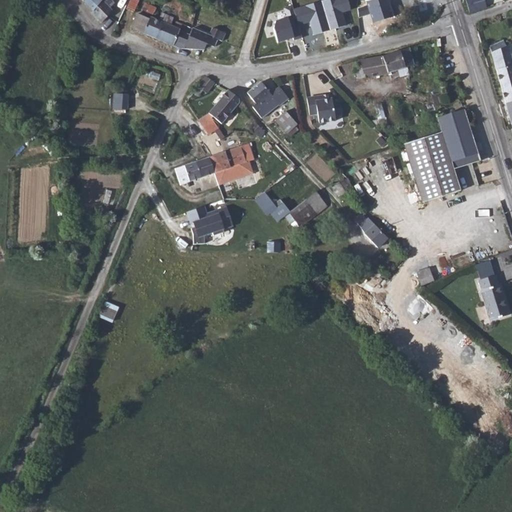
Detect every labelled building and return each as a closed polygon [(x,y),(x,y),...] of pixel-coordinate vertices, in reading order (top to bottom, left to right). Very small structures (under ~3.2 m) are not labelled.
[(83,0),(93,11),(91,12),(101,23),(112,10),(102,0),(83,0)] [(348,0),(323,0),(322,1),(330,29),(346,24),(343,11),(350,9),(348,0)] [(388,0),(371,0),(366,2),(372,23),(393,17),(388,0)] [(484,0),(465,0),(470,13),(486,8),(484,0)] [(322,1),(298,7),(302,24),(311,21),(315,34),(330,29),(322,1)] [(274,28),(278,42),(294,37),(294,39),(302,37),(293,4),(284,7),(287,16),(277,20),(274,28)] [(131,27),(144,34),(173,46),(180,31),(183,24),(176,21),(174,27),(171,25),(174,18),(162,13),(159,20),(151,17),(150,19),(138,13),(131,27)] [(180,31),(173,46),(180,49),(184,49),(186,46),(191,48),(193,43),(205,47),(207,44),(214,47),(217,39),(222,41),(226,33),(213,28),(210,35),(193,28),(190,35),(180,31)] [(490,46),(506,103),(511,101),(511,43),(506,46),(503,40),(490,46)] [(414,65),(409,48),(383,56),(360,61),(360,62),(356,63),(357,66),(354,67),(358,79),(388,73),(414,65)] [(214,83),(206,77),(199,87),(198,86),(193,92),(198,96),(203,90),(206,93),(214,83)] [(279,87),(271,94),(261,82),(247,93),(256,104),(252,107),(262,118),(279,105),(279,106),(289,99),(279,87)] [(209,113),(221,124),(240,102),(239,99),(228,90),(209,113)] [(127,94),(114,94),(114,109),(127,110),(127,94)] [(307,98),(310,115),(317,114),(319,123),(335,121),(335,115),(342,114),(340,101),(332,103),(332,99),(324,100),(323,96),(307,98)] [(442,132),(454,169),(481,160),(464,110),(438,119),(442,132)] [(286,111),(276,120),(287,134),(297,124),(286,111)] [(211,118),(209,113),(198,120),(207,134),(214,130),(217,135),(221,132),(218,127),(211,118)] [(149,129),(154,120),(146,116),(142,125),(149,129)] [(251,128),(260,137),(265,133),(261,127),(256,122),(251,128)] [(460,191),(454,169),(442,132),(404,144),(423,203),(460,191)] [(249,175),(245,163),(255,160),(249,143),(175,169),(180,185),(214,173),(219,186),(249,175)] [(353,188),(347,178),(331,185),(341,200),(347,196),(345,193),(353,188)] [(281,200),(274,205),(265,192),(255,200),(267,215),(271,212),(278,221),(289,212),(290,212),(281,200)] [(290,212),(289,212),(300,227),(327,207),(315,192),(290,212)] [(195,227),(191,228),(193,235),(194,244),(205,244),(204,235),(212,232),(213,236),(224,232),(223,229),(233,225),(227,207),(207,214),(204,206),(187,212),(191,224),(194,223),(195,227)] [(361,213),(354,220),(360,226),(365,234),(378,248),(388,238),(368,218),(367,219),(361,213)] [(476,265),(481,280),(494,275),(490,261),(476,265)] [(417,273),(422,285),(434,280),(429,268),(417,273)] [(481,280),(479,280),(482,290),(481,291),(490,321),(509,315),(500,285),(499,285),(495,275),(494,275),(481,280)] [(99,316),(113,322),(119,306),(106,300),(99,316)]
